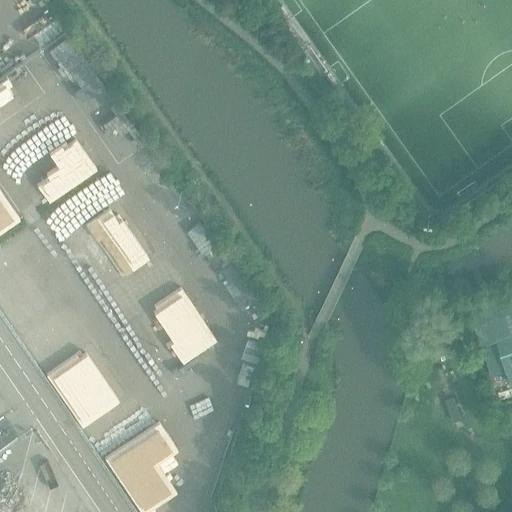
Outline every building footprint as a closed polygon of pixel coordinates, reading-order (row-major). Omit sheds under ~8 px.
[(510,384),(511,383),(511,292),(467,307),(479,344),(482,343),(491,371),(504,367),(510,384)] [(248,337),(242,357),(258,362),(265,343),(248,337)] [(244,362),(237,381),(248,385),(255,365),(244,362)] [(454,395),(445,399),(454,422),(462,418),(454,395)] [(0,450),(18,439),(3,417),(0,419),(0,450)]
